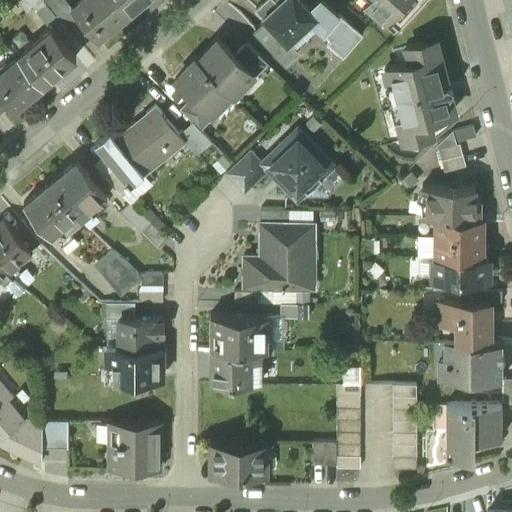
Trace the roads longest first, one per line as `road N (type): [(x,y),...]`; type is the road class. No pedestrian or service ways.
road 1 (residential): [(511,465),(376,500),(187,497)]
road 2 (residential): [(187,497),(186,267),(209,226)]
road 3 (residential): [(181,0),(0,158)]
road 4 (residential): [(187,497),(45,495),(0,478)]
road 5 (residential): [(469,0),(511,165)]
